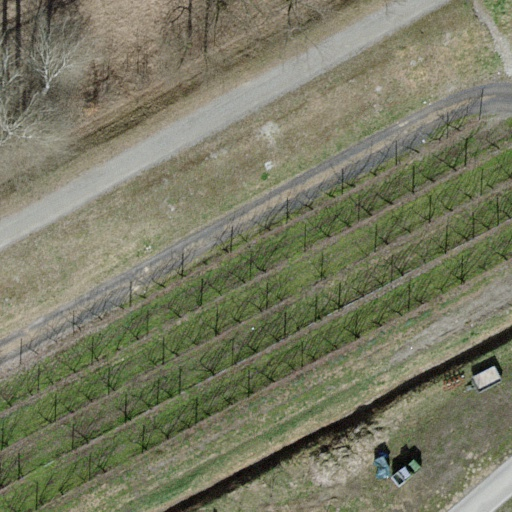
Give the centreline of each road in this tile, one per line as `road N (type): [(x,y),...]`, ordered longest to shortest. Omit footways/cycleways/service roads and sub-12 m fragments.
road 1 (track): [(511,112),(310,196),(0,366)]
road 2 (track): [(0,251),(466,0)]
